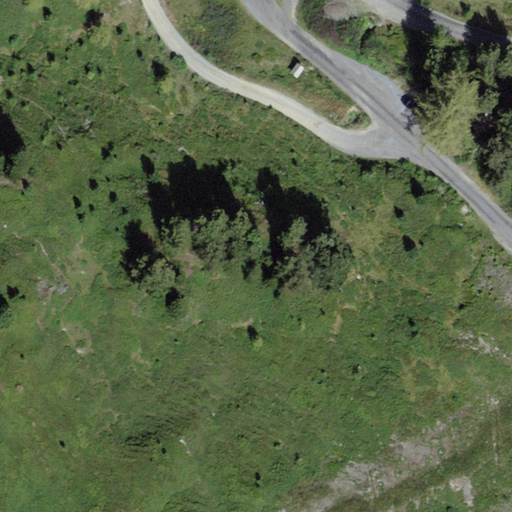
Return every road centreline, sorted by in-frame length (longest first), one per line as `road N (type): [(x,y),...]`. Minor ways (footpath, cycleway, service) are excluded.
road 1 (unclassified): [(256,0),(281,29),(353,76),(511,238)]
road 2 (track): [(406,135),(378,144),(339,140),(200,70),(179,56),(144,0)]
road 3 (unclassified): [(511,51),(385,0)]
